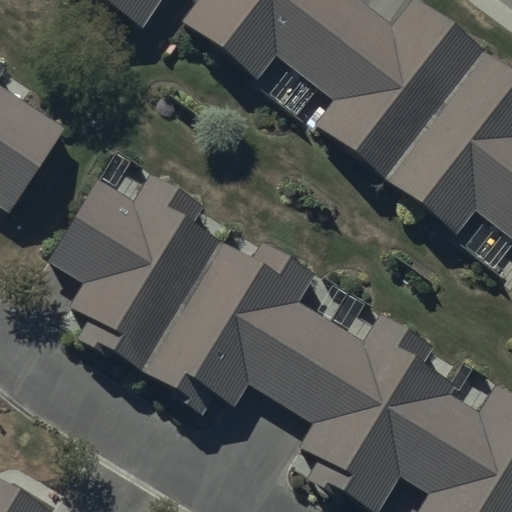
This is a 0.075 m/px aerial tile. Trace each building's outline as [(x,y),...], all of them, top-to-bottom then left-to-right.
[(78,0),(138,40),(164,0),(78,0)] [(203,0),(180,30),(254,91),(272,68),(333,113),(313,137),(451,246),(472,223),(511,254),(511,289),(510,291),(511,293),(511,88),(413,11),(389,34),(343,0),(203,0)] [(0,221),(6,226),(61,138),(0,100),(0,221)] [(86,186),(32,281),(70,302),(58,323),(87,340),(78,355),(188,418),(198,399),(219,411),(234,386),(316,432),(297,464),(316,475),(303,497),(329,511),(384,511),(392,499),(413,511),(511,511),(511,418),(480,402),(469,422),(441,408),(449,400),(413,378),(418,359),(372,333),(358,358),(290,319),(312,282),(248,245),(238,263),(195,238),(207,216),(139,177),(122,207),(86,186)] [(40,511),(0,487),(0,511),(40,511)]
